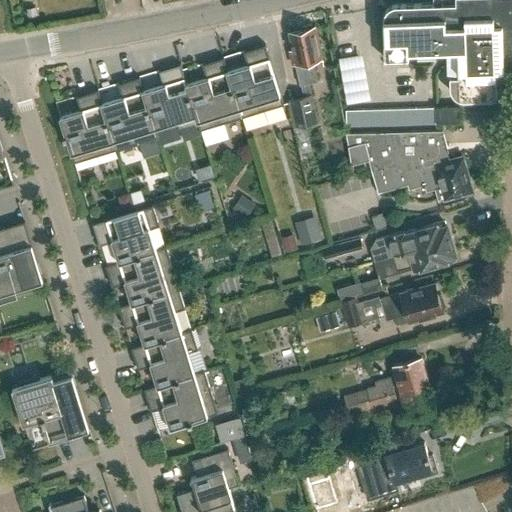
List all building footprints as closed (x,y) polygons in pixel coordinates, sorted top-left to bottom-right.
[(511,0),(455,0),(456,3),(397,4),(395,5),(393,5),(390,7),(389,7),(388,8),(387,10),(385,12),(384,14),(384,17),(384,18),(385,59),(409,58),(409,50),(458,48),(511,46),(511,0)] [(36,7),(26,9),(28,17),(38,15),(36,7)] [(301,84),(317,81),(312,60),(322,58),(315,26),(289,32),(293,50),(289,50),(293,64),(296,63),(301,84)] [(227,70),(241,117),(284,104),(265,44),(263,45),(263,46),(252,50),(255,62),(228,70),(227,70)] [(511,68),(511,46),(458,48),(459,76),(450,76),(451,86),(451,87),(451,88),(451,89),(452,91),(452,92),(453,93),(453,94),(454,95),(455,96),(456,97),(457,97),(458,98),(459,98),(460,99),(462,99),(463,100),(464,100),(465,100),(497,99),(496,78),(505,78),(505,68),(511,68)] [(227,70),(228,70),(224,57),(221,57),(222,59),(210,62),(214,74),(187,83),(186,83),(198,124),(200,130),(241,117),(227,70)] [(186,83),(187,83),(181,63),(178,64),(179,65),(167,69),(171,81),(144,90),(142,90),(154,127),(155,127),(176,120),(179,130),(198,124),(186,83)] [(142,90),(144,90),(140,76),(137,77),(137,78),(126,82),(130,94),(103,102),(101,103),(116,149),(158,136),(155,127),(154,127),(142,90)] [(101,103),(103,102),(98,89),(96,90),(96,91),(85,95),(88,107),(61,115),(61,114),(59,115),(65,133),(64,134),(65,138),(67,138),(74,162),(116,149),(101,103)] [(289,101),(295,127),(318,122),(312,93),(289,98),(290,101),(289,101)] [(436,123),(460,123),(459,106),(436,107),(436,123)] [(418,108),(418,124),(427,123),(427,107),(418,108)] [(435,107),(427,107),(427,123),(436,123),(435,107)] [(400,108),(391,109),(392,125),(401,124),(400,108)] [(409,108),(400,108),(401,124),(410,124),(409,108)] [(418,124),(418,108),(409,108),(410,124),(418,124)] [(366,125),(365,109),(346,110),(346,126),(366,125)] [(365,109),(366,125),(374,125),(374,109),(365,109)] [(374,125),(383,125),(383,109),(374,109),(374,125)] [(383,125),(392,125),(391,109),(383,109),(383,125)] [(409,189),(425,184),(427,190),(436,188),(439,200),(472,191),(471,187),(474,186),(471,176),(468,177),(463,156),(446,161),(438,132),(443,131),(443,130),(346,134),(351,163),(369,158),(378,192),(408,184),(409,189)] [(201,183),(187,188),(194,206),(208,200),(201,183)] [(93,223),(94,225),(95,225),(98,236),(111,233),(119,260),(120,261),(157,250),(156,249),(150,228),(160,226),(153,204),(93,223)] [(300,244),(321,237),(315,215),(294,221),(300,244)] [(0,292),(12,289),(43,279),(44,279),(25,220),(24,220),(24,221),(11,225),(13,230),(7,232),(6,226),(0,227),(0,292)] [(375,261),(394,255),(450,239),(447,226),(445,226),(443,220),(404,232),(377,240),(372,249),(375,261)] [(278,243),(291,239),(288,227),(275,230),(278,243)] [(323,258),(363,247),(360,236),(320,247),(323,258)] [(394,255),(375,261),(380,277),(400,271),(399,269),(413,264),(415,270),(454,259),(452,253),(454,253),(450,239),(394,255)] [(132,303),(179,288),(166,246),(156,249),(157,250),(120,261),(119,260),(106,264),(107,267),(108,266),(111,278),(124,274),(132,301),(132,303)] [(340,300),(364,293),(360,281),(337,288),(340,300)] [(439,295),(435,283),(413,290),(411,289),(380,298),(387,319),(395,316),(398,325),(410,322),(411,323),(426,318),(425,315),(443,310),(443,308),(444,305),(442,298),(439,295)] [(182,332),(182,331),(176,311),(185,308),(179,288),(132,303),(132,301),(119,306),(120,308),(121,308),(124,319),(136,315),(145,343),(145,344),(182,332)] [(357,296),(340,300),(348,326),(364,322),(357,296)] [(195,374),(195,373),(189,352),(198,349),(192,328),(182,331),(182,332),(145,344),(145,343),(132,347),(132,349),(134,349),(137,360),(149,357),(158,384),(158,385),(195,374)] [(422,355),(394,364),(398,380),(343,395),(346,406),(401,390),(429,382),(422,355)] [(71,369),(40,378),(18,385),(12,387),(17,402),(21,415),(23,423),(31,421),(30,420),(42,417),(50,440),(54,439),(70,434),(68,428),(73,426),(75,432),(88,427),(89,428),(90,427),(71,368),(71,369)] [(158,385),(158,384),(145,388),(145,391),(146,390),(150,402),(162,398),(170,425),(171,427),(189,421),(189,423),(193,421),(193,420),(218,412),(204,370),(195,373),(195,374),(158,385)] [(429,382),(401,390),(346,406),(351,421),(372,414),(372,409),(404,400),(409,416),(437,408),(429,382)] [(220,441),(245,433),(239,416),(215,424),(220,441)] [(371,469),(390,466),(394,481),(432,469),(424,442),(387,454),(384,444),(365,450),(371,469)] [(239,484),(228,448),(192,459),(197,475),(191,477),(191,479),(193,478),(195,487),(177,493),(182,511),(236,511),(229,487),(239,484)] [(253,459),(249,448),(237,452),(240,463),(253,459)] [(94,511),(89,511),(84,495),(51,505),(50,503),(49,504),(51,511),(100,511),(100,509),(99,509),(99,510),(94,511)]
